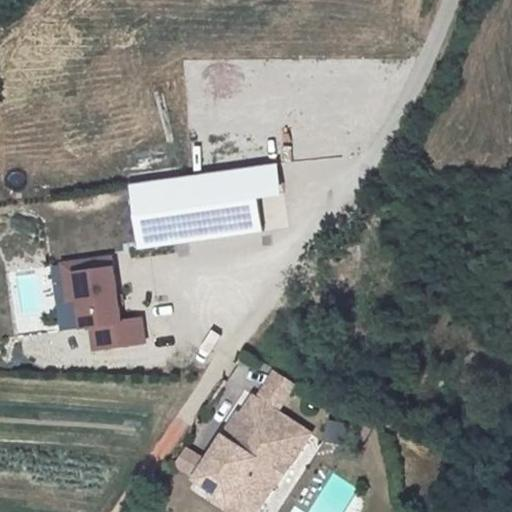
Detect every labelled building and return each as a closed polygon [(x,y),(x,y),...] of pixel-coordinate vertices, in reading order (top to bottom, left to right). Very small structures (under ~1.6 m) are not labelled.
[(285,187),(280,158),(257,161),(261,191),(285,187)] [(266,226),(257,161),(132,180),(141,245),(266,226)] [(126,317),(117,254),(78,259),(83,296),(88,324),(97,323),(100,346),(150,339),(146,314),(126,317)] [(83,296),(78,259),(68,261),(73,297),(83,296)] [(273,368),(259,391),(278,403),(293,380),(273,368)] [(311,429),(253,393),(230,430),(239,435),(231,448),(222,443),(200,478),(232,497),(235,494),(260,509),(280,479),(271,473),(283,454),(291,459),(311,429)] [(232,497),(217,488),(213,496),(239,511),(258,511),(260,509),(235,494),(232,497)]
